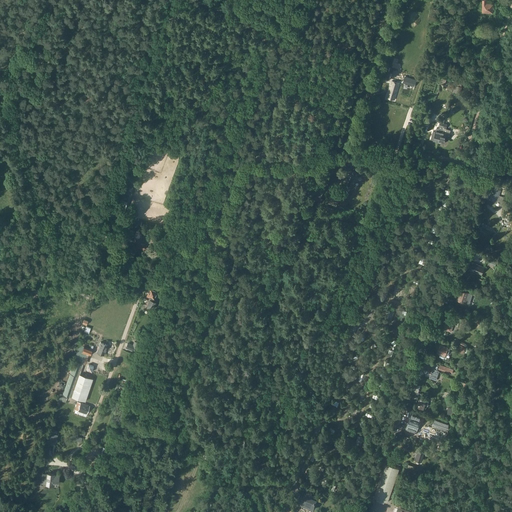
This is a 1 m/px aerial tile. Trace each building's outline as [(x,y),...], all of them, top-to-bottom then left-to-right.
[(482,0),(482,12),(494,12),(494,4),(486,4),(486,0),(482,0)] [(405,77),(404,82),(414,85),(416,80),(405,77)] [(395,100),(399,87),(391,85),(387,97),(395,100)] [(433,140),(439,142),(444,123),(445,120),(440,119),(439,122),(440,122),(438,128),(437,128),(436,131),(433,131),(431,139),(434,140),(433,140)] [(447,124),(444,123),(439,142),(444,143),(446,136),(448,137),(451,130),(446,129),(447,124)] [(351,176),(350,179),(348,185),(354,187),(356,182),(356,181),(357,178),(357,179),(359,174),(352,171),(350,176),(351,176)] [(125,185),(123,191),(130,193),(131,187),(125,185)] [(487,198),(494,200),(494,202),(500,204),(501,200),(499,199),(502,191),(489,187),(486,196),(488,196),(487,198)] [(122,200),(119,211),(125,212),(128,202),(122,200)] [(160,234),(154,238),(156,243),(163,240),(160,234)] [(142,238),(136,235),(130,249),(137,252),(138,248),(143,250),(145,245),(140,243),(142,238)] [(474,263),(471,270),(482,275),(485,267),(474,263)] [(369,295),(374,297),(379,284),(374,282),(369,295)] [(151,289),(147,296),(154,299),(157,292),(151,289)] [(471,294),(460,290),(457,300),(466,303),(467,300),(469,300),(470,297),(471,294)] [(480,318),(474,320),(477,328),(483,326),(480,318)] [(444,328),(444,329),(449,331),(449,330),(450,330),(452,322),(452,321),(448,319),(447,320),(444,328)] [(100,342),(96,352),(104,355),(108,345),(100,342)] [(128,344),(126,348),(136,352),(139,344),(135,342),(133,346),(128,344)] [(86,401),(90,388),(93,379),(79,374),(86,355),(90,357),(94,346),(91,345),(91,346),(83,343),(83,345),(80,344),(81,344),(77,343),(75,348),(78,349),(74,360),(75,361),(63,394),(71,397),(86,401)] [(437,353),(445,356),(449,348),(441,345),(437,353)] [(466,348),(459,345),(457,350),(463,353),(466,348)] [(429,377),(434,379),(436,380),(439,372),(437,372),(439,365),(433,363),(432,365),(426,363),(423,372),(430,374),(429,377)] [(440,365),(439,369),(452,373),(454,369),(440,365)] [(427,400),(420,398),(417,407),(424,409),(427,400)] [(88,414),(90,406),(78,402),(75,410),(88,414)] [(412,412),(407,428),(417,431),(422,415),(412,412)] [(54,446),(58,435),(51,433),(47,444),(54,446)] [(81,442),(83,438),(72,434),(71,439),(81,442)] [(417,457),(417,459),(422,461),(425,452),(420,450),(419,452),(418,452),(417,457)] [(386,465),(376,499),(389,503),(400,470),(386,465)] [(41,480),(46,481),(46,483),(52,484),(52,483),(56,484),(57,475),(53,475),(53,474),(47,473),(47,474),(42,474),(41,480)] [(302,498),(299,507),(310,511),(312,511),(316,504),(302,498)]
